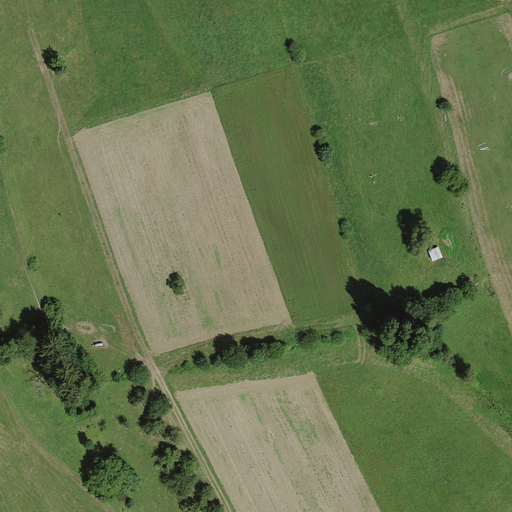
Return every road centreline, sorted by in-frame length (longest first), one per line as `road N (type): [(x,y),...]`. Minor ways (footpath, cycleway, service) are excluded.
road 1 (track): [(29,35),(122,301),(224,511)]
road 2 (track): [(0,394),(27,438),(106,511)]
